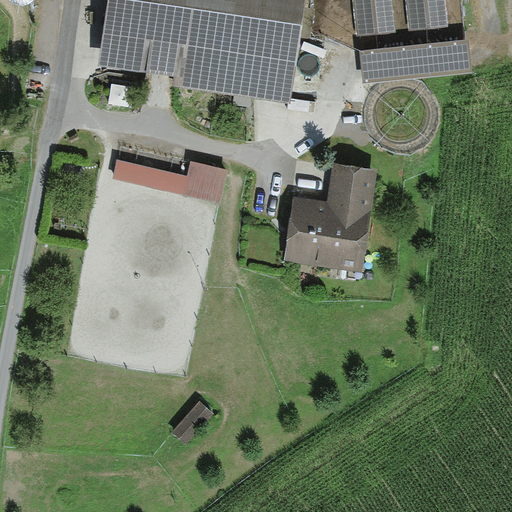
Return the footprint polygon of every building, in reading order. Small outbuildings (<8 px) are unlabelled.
[(109,0),(100,58),(182,70),(180,83),(288,99),(303,0),(109,0)] [(352,0),(356,32),(395,29),(393,0),(352,0)] [(444,0),(406,0),(410,30),(448,26),(444,0)] [(468,40),(361,51),(364,83),(471,71),(468,40)] [(117,175),(220,205),(228,174),(190,163),(186,177),(121,159),(117,175)] [(292,253),(356,262),(369,172),(335,167),(330,207),(299,203),(292,253)] [(201,398),(174,429),(189,441),(215,410),(201,398)]
